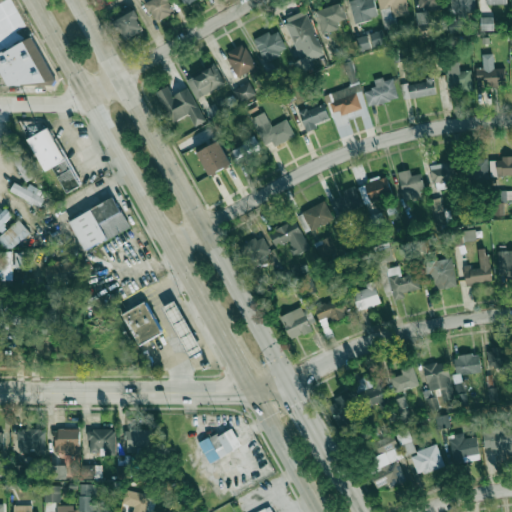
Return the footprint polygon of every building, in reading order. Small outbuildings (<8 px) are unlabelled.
[(150,0),(146,3),(156,22),(176,11),(169,0),(150,0)] [(350,0),(354,22),(378,18),(375,0),(350,0)] [(393,17),(410,13),(406,0),(377,0),(380,11),(390,8),(393,17)] [(420,0),(421,11),(443,8),(442,0),(420,0)] [(474,0),(450,0),(451,13),(475,12),(474,0)] [(315,11),(323,34),(339,29),(337,22),(346,19),(341,2),(315,11)] [(122,38),(142,31),(135,10),(115,17),(122,38)] [(415,13),(419,37),(430,35),(426,11),(415,13)] [(299,56),(320,49),(309,13),(287,20),(299,56)] [(494,30),(494,16),(481,17),(481,31),(494,30)] [(386,43),(382,30),(369,34),(373,47),(386,43)] [(270,35),(268,32),(253,39),(264,62),(287,50),(278,31),(270,35)] [(356,38),(360,51),(371,48),(367,35),(356,38)] [(0,52),(0,72),(11,95),(52,75),(32,36),(0,52)] [(257,70),(246,43),(226,52),(237,78),(257,70)] [(493,54),(483,55),(483,67),(476,68),(477,83),(506,81),(505,68),(493,69),(493,54)] [(295,61),(300,75),(313,70),(308,57),(295,61)] [(352,86),(325,95),(331,113),(340,110),(344,121),(368,113),(352,62),(345,64),(352,86)] [(195,98),(225,84),(216,65),(186,79),(195,98)] [(446,73),(447,90),(473,88),(471,70),(446,73)] [(374,79),(376,87),(364,91),(368,106),(398,98),(393,78),(383,81),(383,77),(374,79)] [(406,97),(435,95),(434,77),(426,78),(426,83),(405,84),(406,97)] [(256,94),(249,81),(234,90),(241,102),(256,94)] [(206,120),(187,87),(172,96),(167,86),(155,92),(172,122),(188,113),(195,126),(206,120)] [(299,112),(305,131),(317,128),(316,123),(329,119),(324,104),(299,112)] [(295,136),(287,119),(272,126),(264,112),(251,118),(268,150),(295,136)] [(43,171),(53,166),(65,192),(78,186),(50,126),(27,137),(43,171)] [(197,151),(208,176),(231,166),(220,141),(197,151)] [(232,148),(238,165),(255,160),(249,143),(232,148)] [(25,181),(32,177),(17,152),(11,155),(25,181)] [(469,158),(470,179),(489,179),(488,158),(469,158)] [(431,182),(455,180),(453,162),(430,164),(431,182)] [(404,200),(424,195),(420,173),(411,175),(410,169),(398,172),(404,200)] [(365,184),(372,201),(393,193),(386,176),(365,184)] [(39,206),(46,192),(28,183),(26,188),(14,181),(9,191),(39,206)] [(363,205),(355,186),(342,191),(344,196),(334,200),(340,214),(363,205)] [(69,220),(84,250),(129,226),(114,197),(69,220)] [(334,219),(325,201),(302,211),(311,230),(334,219)] [(0,229),(3,226),(1,224),(11,214),(4,207),(0,211),(0,229)] [(0,241),(3,245),(6,243),(9,248),(30,233),(20,220),(0,233),(0,241)] [(310,248),(295,220),(268,233),(276,248),(287,242),(294,256),(310,248)] [(476,240),(475,229),(451,232),(452,246),(464,245),(463,241),(476,240)] [(263,257),(271,254),(265,236),(243,244),(252,268),(265,263),(263,257)] [(337,255),(333,237),(315,241),(320,259),(337,255)] [(421,288),(416,272),(402,275),(398,263),(394,264),(389,245),(373,248),(385,294),(392,292),(394,300),(404,297),(403,292),(421,288)] [(491,281),(488,248),(478,249),(479,266),(464,267),(466,283),(491,281)] [(511,276),(511,250),(498,251),(499,277),(511,276)] [(25,252),(13,252),(13,251),(0,251),(0,283),(12,283),(12,267),(25,268),(25,252)] [(426,261),(429,290),(456,287),(453,258),(426,261)] [(44,263),(45,284),(87,282),(86,270),(76,271),(75,261),(44,263)] [(358,310),(381,303),(374,281),(366,284),(367,288),(353,293),(358,310)] [(348,315),(339,289),(329,293),(332,300),(314,307),(321,325),(348,315)] [(0,332),(8,332),(8,323),(11,323),(11,299),(0,299),(0,332)] [(176,301),(165,306),(190,357),(201,352),(176,301)] [(137,344),(161,333),(146,302),(122,313),(137,344)] [(312,330),(301,307),(281,316),(292,339),(312,330)] [(488,348),(488,366),(511,364),(511,349),(511,348),(488,348)] [(456,374),(481,372),(479,354),(454,356),(456,374)] [(447,361),(423,366),(428,391),(440,389),(442,401),(455,399),(447,361)] [(402,374),(390,378),(394,392),(419,385),(413,365),(400,369),(402,374)] [(456,395),(465,393),(461,373),(451,375),(456,395)] [(338,428),(356,420),(354,415),(389,402),(383,383),(370,388),(367,378),(353,383),(355,390),(333,398),(335,403),(329,405),(338,428)] [(435,416),(437,429),(450,428),(448,415),(435,416)] [(209,463),(242,446),(232,427),(199,444),(209,463)] [(45,428),(18,428),(17,453),(45,454),(45,428)] [(79,428),(54,429),(54,453),(79,453),(79,428)] [(89,454),(115,453),(114,428),(88,429),(89,454)] [(126,428),(126,451),(149,452),(150,429),(126,428)] [(416,452),(407,428),(395,432),(404,456),(416,452)] [(511,430),(483,431),(484,449),(493,448),(493,454),(511,453),(511,430)] [(406,480),(397,460),(403,457),(393,434),(369,444),(381,470),(371,475),(377,488),(389,483),(390,487),(406,480)] [(476,436),(464,438),(463,434),(448,437),(454,464),(480,458),(476,436)] [(443,467),(438,445),(410,453),(416,474),(443,467)] [(101,477),(101,464),(82,465),(82,478),(101,477)] [(66,465),(48,465),(48,479),(66,479),(66,465)] [(79,483),(79,511),(85,511),(94,511),(94,483),(79,483)] [(44,502),(60,501),(59,484),(44,484),(44,502)] [(144,511),(149,496),(126,488),(121,503),(132,506),(130,511),(144,511)]
